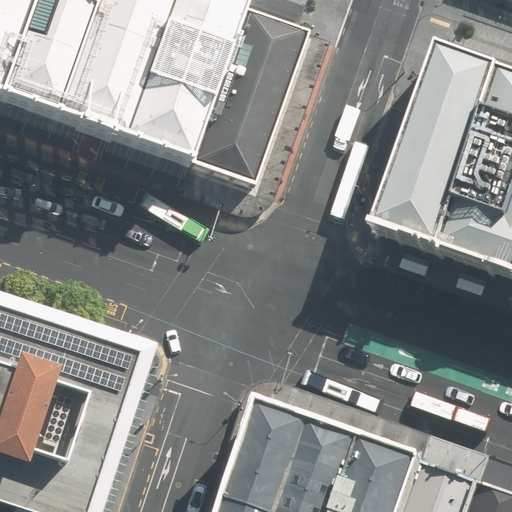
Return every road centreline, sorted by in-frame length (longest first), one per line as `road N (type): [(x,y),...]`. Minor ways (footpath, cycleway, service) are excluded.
road 1 (residential): [(382,0),(311,200),(252,304)]
road 2 (secondary): [(511,396),(252,304)]
road 3 (secondary): [(252,304),(0,213)]
road 4 (residential): [(252,304),(198,400),(161,511)]
